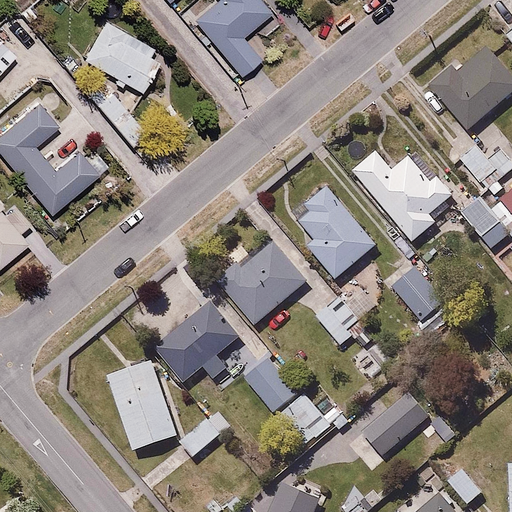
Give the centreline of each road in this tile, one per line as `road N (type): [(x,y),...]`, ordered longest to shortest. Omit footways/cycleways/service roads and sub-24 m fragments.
road 1 (residential): [(420,0),(0,350)]
road 2 (residential): [(0,386),(104,511)]
